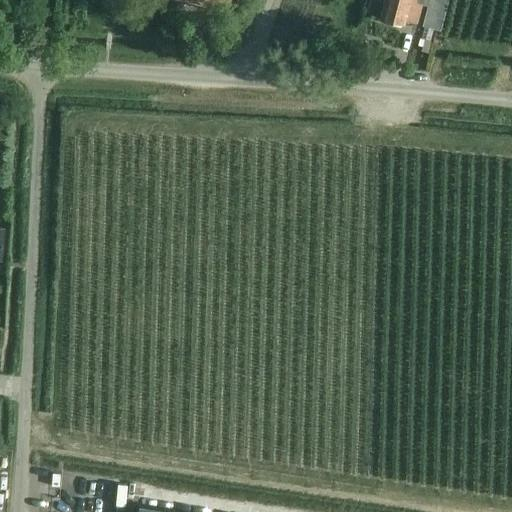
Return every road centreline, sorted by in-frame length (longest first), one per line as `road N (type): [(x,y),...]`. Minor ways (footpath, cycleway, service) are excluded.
road 1 (unclassified): [(43,71),(511,99)]
road 2 (unclassified): [(43,71),(15,511)]
